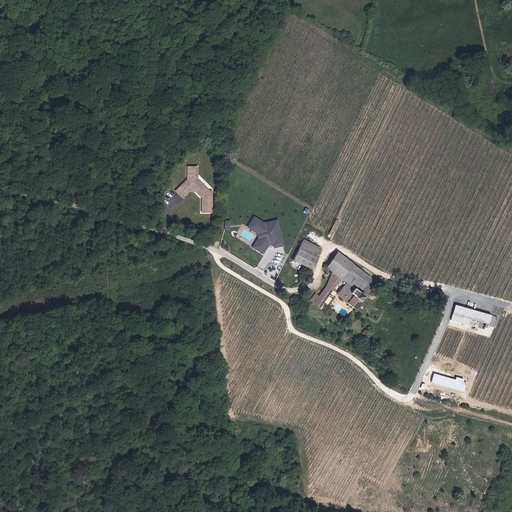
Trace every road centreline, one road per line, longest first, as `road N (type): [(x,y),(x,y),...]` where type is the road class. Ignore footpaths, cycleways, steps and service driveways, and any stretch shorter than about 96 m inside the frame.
road 1 (unclassified): [(0,189),(208,246),(276,285)]
road 2 (track): [(276,285),(305,286),(328,242),(373,271),(511,305)]
road 3 (track): [(120,221),(101,321),(70,389),(27,386),(0,406)]
road 4 (track): [(106,217),(100,192),(43,139),(32,96),(35,51),(61,0)]
road 5 (track): [(328,242),(402,88)]
